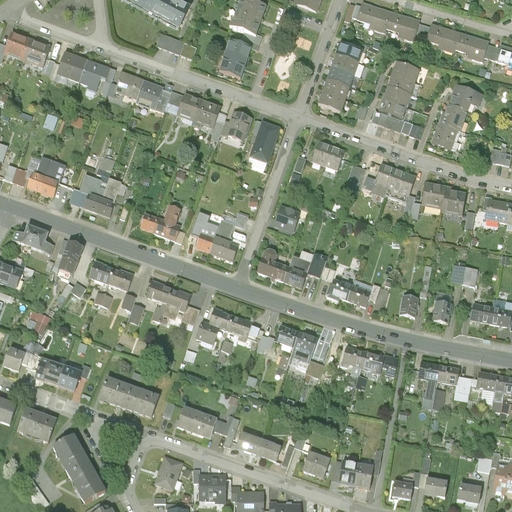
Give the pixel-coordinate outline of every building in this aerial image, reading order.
[(111,0),(141,15),(148,0),(111,0)] [(188,9),(170,0),(148,0),(141,15),(177,33),(188,9)] [(266,9),(241,0),(239,0),(229,30),(244,36),(242,41),(259,47),(262,40),(256,38),(266,9)] [(322,0),(293,0),(290,9),(316,19),(322,0)] [(385,33),(391,34),(397,16),(362,6),(361,9),(355,8),(349,7),(344,24),(350,26),(352,20),(357,22),(356,24),(364,26),(363,30),(384,37),(385,33)] [(420,23),(397,16),(391,34),(398,36),(396,40),(413,45),(415,40),(420,42),(424,28),(419,26),(420,23)] [(453,56),(454,52),(460,35),(431,26),(430,29),(424,28),(420,42),(439,48),(438,52),(453,56)] [(3,58),(24,66),(33,42),(12,35),(3,58)] [(489,44),(460,35),(454,52),(468,57),(467,61),(483,65),(484,60),(490,61),(493,49),(488,47),(489,44)] [(184,46),(161,37),(156,49),(179,58),(184,46)] [(224,58),(246,66),(251,52),(257,54),(259,47),(242,41),(240,47),(229,44),(224,58)] [(54,50),(33,42),(24,66),(45,73),(54,50)] [(197,51),(184,46),(179,58),(192,63),(197,51)] [(511,74),(511,50),(500,47),(499,51),(493,49),(490,61),(509,67),(508,73),(511,74)] [(338,50),(333,62),(354,69),(358,57),(338,50)] [(81,91),(90,64),(66,56),(57,82),(81,91)] [(246,66),(224,58),(219,75),(241,82),(246,66)] [(333,62),(329,74),(350,81),(354,69),(333,62)] [(90,64),(81,91),(105,99),(115,73),(90,64)] [(396,68),(391,80),(415,89),(419,77),(396,68)] [(329,74),(325,86),(346,93),(350,81),(329,74)] [(113,100),(135,107),(143,82),(121,75),(113,100)] [(391,80),(387,93),(410,101),(415,89),(391,80)] [(165,90),(143,82),(135,107),(158,114),(165,90)] [(325,86),(321,98),(341,105),(346,93),(325,86)] [(446,108),(468,117),(469,113),(476,115),(483,100),(454,88),(446,108)] [(387,93),(382,105),(406,114),(410,101),(387,93)] [(194,129),(203,103),(184,97),(175,123),(194,129)] [(337,117),(341,105),(321,98),(316,110),(337,117)] [(203,103),(194,129),(213,135),(221,109),(203,103)] [(401,126),(406,114),(382,105),(378,118),(401,126)] [(468,117),(446,108),(438,128),(460,137),(468,117)] [(367,111),(360,109),(355,121),(363,124),(367,111)] [(259,120),(237,112),(225,145),(247,153),(259,120)] [(43,129),(54,132),(59,119),(48,115),(43,129)] [(405,124),(401,135),(410,137),(413,126),(405,124)] [(282,131),(263,125),(248,170),(267,176),(282,131)] [(460,137),(438,128),(430,147),(452,156),(460,137)] [(311,167),(324,171),(332,150),(318,146),(311,167)] [(0,173),(8,150),(0,147),(0,173)] [(345,155),(332,150),(324,171),(338,176),(345,155)] [(500,154),(492,152),(489,165),(497,167),(500,155),(500,154)] [(511,158),(500,155),(497,167),(509,169),(511,158)] [(52,165),(34,158),(27,175),(27,176),(33,178),(28,192),(40,196),(52,165)] [(75,192),(70,206),(97,215),(109,181),(115,164),(102,159),(96,177),(101,179),(101,184),(85,178),(80,194),(75,192)] [(305,163),(298,161),(294,173),(301,175),(305,163)] [(66,171),(52,165),(40,196),(54,202),(66,171)] [(17,171),(8,168),(3,182),(12,185),(17,171)] [(370,197),(388,203),(398,174),(380,168),(375,183),(366,180),(362,191),(371,194),(370,197)] [(353,169),(345,192),(358,197),(366,174),(353,169)] [(27,175),(17,171),(12,185),(22,189),(27,176),(27,175)] [(416,180),(398,174),(388,203),(405,209),(406,209),(410,198),(416,180)] [(300,179),(293,176),(290,184),(297,187),(300,179)] [(109,181),(97,215),(110,220),(118,197),(123,199),(127,189),(121,187),(121,186),(109,181)] [(446,190),(426,186),(420,214),(440,218),(446,190)] [(466,194),(446,190),(440,218),(461,222),(466,194)] [(415,200),(410,198),(406,209),(405,209),(402,219),(410,221),(410,220),(413,205),(415,200)] [(483,228),(507,232),(510,207),(487,203),(483,228)] [(420,207),(413,205),(410,220),(417,222),(420,207)] [(180,213),(170,210),(165,223),(162,222),(157,238),(182,247),(186,234),(174,230),(180,213)] [(300,216),(280,210),(274,228),(295,235),(300,216)] [(210,256),(219,229),(208,225),(210,219),(199,215),(191,237),(199,240),(195,252),(210,256)] [(475,216),(466,215),(464,231),(472,233),(475,216)] [(157,238),(162,222),(146,217),(141,233),(157,238)] [(230,245),(232,241),(231,239),(234,228),(244,231),(248,220),(238,217),(236,223),(223,218),(219,229),(210,256),(233,264),(238,248),(230,245)] [(30,247),(37,227),(25,223),(22,231),(16,229),(12,240),(30,247)] [(51,255),(55,244),(44,240),(48,231),(37,227),(30,247),(51,255)] [(82,243),(66,238),(57,268),(73,273),(82,243)] [(269,252),(264,254),(257,275),(283,285),(288,269),(275,265),(277,258),(275,254),(269,252)] [(292,258),(288,269),(283,285),(301,291),(306,276),(320,281),(324,269),(327,261),(314,256),(311,264),(292,258)] [(25,269),(0,259),(0,284),(17,291),(25,269)] [(113,267),(93,260),(86,278),(107,286),(113,267)] [(134,274),(113,267),(107,286),(127,293),(134,274)] [(320,281),(331,284),(335,273),(324,269),(320,281)] [(453,269),(450,287),(476,291),(479,273),(453,269)] [(172,286),(151,278),(143,299),(165,307),(172,286)] [(352,288),(334,282),(332,289),(329,288),(325,300),(338,304),(339,301),(347,304),(352,288)] [(57,303),(63,306),(70,294),(80,299),(85,289),(76,284),(74,288),(67,284),(57,303)] [(193,293),(172,286),(165,307),(162,316),(175,321),(179,311),(186,313),(193,293)] [(371,295),(352,288),(347,304),(365,310),(371,295)] [(110,310),(113,298),(97,293),(93,305),(110,310)] [(130,312),(136,298),(126,295),(120,308),(130,312)] [(436,303),(450,306),(451,300),(437,297),(436,303)] [(414,326),(418,301),(402,299),(398,323),(414,326)] [(11,306),(0,301),(0,329),(2,330),(11,306)] [(127,323),(139,327),(145,309),(134,305),(127,323)] [(447,330),(451,308),(435,305),(431,327),(447,330)] [(233,315),(213,308),(207,324),(201,321),(195,339),(213,345),(219,328),(227,331),(233,315)] [(492,312),(473,309),(470,327),(490,329),(492,312)] [(511,315),(492,312),(490,329),(509,332),(511,315)] [(253,321),(233,315),(227,331),(247,338),(253,321)] [(41,338),(46,327),(36,323),(32,334),(41,338)] [(293,346),(298,329),(280,323),(275,341),(293,346)] [(320,335),(298,329),(293,346),(285,370),(307,377),(320,335)] [(270,354),(274,341),(262,337),(258,350),(270,354)] [(230,356),(234,344),(225,340),(221,353),(230,356)] [(26,350),(9,343),(0,366),(0,368),(17,374),(26,350)] [(366,350),(346,345),(341,366),(361,371),(366,350)] [(386,355),(366,350),(361,371),(380,376),(382,368),(386,369),(385,376),(395,379),(400,359),(386,355)] [(184,361),(194,364),(197,354),(187,351),(184,361)] [(52,387),(62,360),(40,352),(30,379),(52,387)] [(62,360),(52,387),(73,395),(83,368),(62,360)] [(440,364),(421,361),(418,380),(427,382),(425,393),(423,392),(422,399),(435,401),(437,384),(440,364)] [(459,367),(440,364),(437,384),(456,387),(459,367)] [(81,375),(88,378),(91,370),(84,367),(81,375)] [(507,376),(479,371),(476,389),(483,390),(480,404),(493,406),(492,411),(500,413),(503,394),(507,376)] [(124,407),(132,381),(104,373),(96,399),(124,407)] [(511,377),(507,376),(503,394),(500,413),(511,415),(511,407),(511,377)] [(359,378),(356,389),(365,392),(368,380),(359,378)] [(132,381),(124,407),(152,415),(160,390),(132,381)] [(15,402),(0,396),(0,424),(5,427),(15,402)] [(164,419),(171,420),(174,406),(167,404),(164,419)] [(57,417),(23,405),(14,430),(48,442),(57,417)] [(193,432),(200,411),(180,405),(174,426),(193,432)] [(200,411),(193,432),(213,438),(219,418),(200,411)] [(256,456),(264,435),(243,427),(235,448),(256,456)] [(264,435),(256,456),(278,464),(285,443),(264,435)] [(52,450),(66,474),(88,461),(74,437),(52,450)] [(332,459),(309,451),(301,472),(324,481),(332,459)] [(173,497),(186,464),(164,456),(151,488),(173,497)] [(355,487),(360,462),(343,459),(339,484),(355,487)] [(490,474),(492,461),(479,459),(477,472),(490,474)] [(106,493),(88,461),(66,474),(84,505),(106,493)] [(360,462),(355,487),(371,490),(376,465),(360,462)] [(505,497),(510,466),(499,464),(493,495),(505,497)] [(451,479),(427,474),(424,496),(447,500),(451,479)] [(226,508),(226,476),(198,476),(198,508),(226,508)] [(41,511),(50,506),(31,480),(22,487),(39,511),(41,511)] [(414,483),(395,480),(392,499),(411,503),(414,483)] [(483,487),(461,483),(457,501),(479,506),(483,487)] [(262,511),(263,493),(241,492),(241,488),(232,488),(232,504),(237,504),(236,511),(262,511)] [(153,511),(165,511),(165,500),(154,499),(153,511)] [(89,511),(116,511),(109,500),(89,511)] [(301,511),(301,502),(269,502),(269,511),(301,511)]
